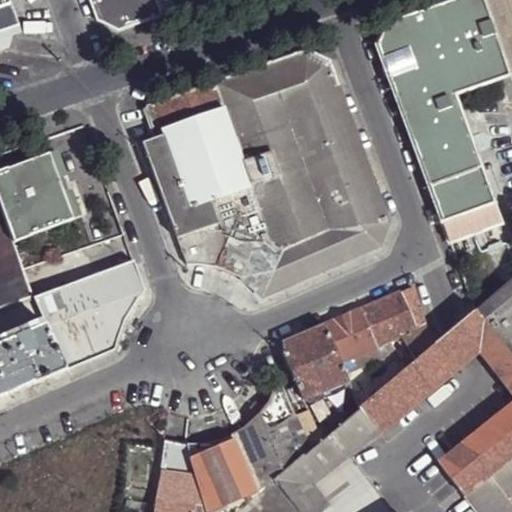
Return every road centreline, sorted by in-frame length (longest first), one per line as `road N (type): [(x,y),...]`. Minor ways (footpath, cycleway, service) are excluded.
road 1 (residential): [(90,81),(194,355)]
road 2 (residential): [(194,355),(396,267),(413,227)]
road 3 (residential): [(90,81),(334,0)]
road 4 (residential): [(413,227),(334,0)]
road 5 (residential): [(0,439),(194,355)]
